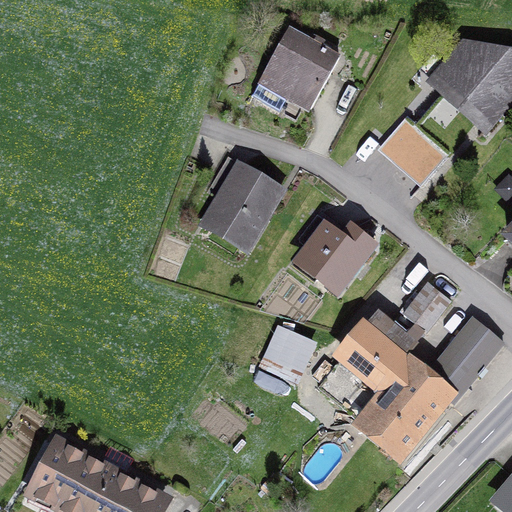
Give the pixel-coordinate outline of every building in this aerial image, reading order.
[(289,32),(252,97),(267,106),(278,86),(288,92),(286,96),(311,110),(339,60),(289,32)] [(465,46),(444,70),(457,81),(450,89),(468,105),(467,106),(481,119),(486,113),(494,120),(511,99),(511,51),(509,51),(506,54),(465,46)] [(423,184),(444,160),(416,135),(394,160),(423,184)] [(224,164),(207,193),(224,204),(210,228),(245,249),(279,193),(240,170),(238,172),(224,164)] [(365,263),(375,250),(350,231),(344,238),(316,216),(299,240),(312,250),(300,265),(335,292),(361,259),(365,263)] [(428,285),(404,316),(426,334),(451,302),(428,285)] [(377,317),(318,389),(343,409),(351,399),(364,411),(356,420),(397,454),(444,397),(454,404),(502,345),(473,321),(425,380),(400,359),(412,345),(377,317)] [(261,368),(293,385),(313,344),(279,328),(261,368)] [(32,494),(59,508),(84,461),(57,446),(32,494)] [(66,511),(90,511),(111,475),(84,461),(59,508),(66,511)] [(125,511),(137,489),(111,475),(90,511),(125,511)] [(511,511),(511,484),(496,503),(507,511),(511,511)] [(159,511),(164,504),(137,489),(125,511),(159,511)]
